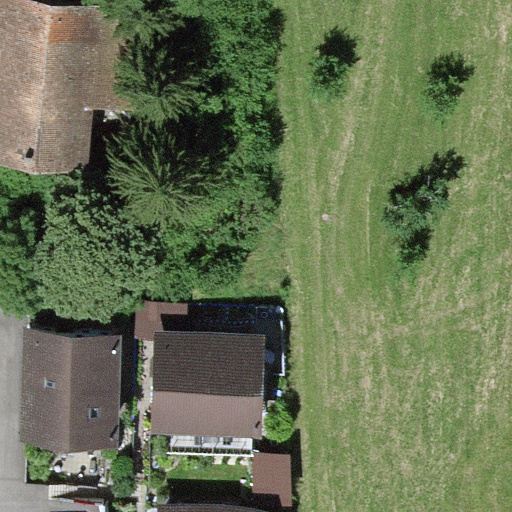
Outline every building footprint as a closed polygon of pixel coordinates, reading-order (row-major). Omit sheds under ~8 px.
[(0,0),(0,160),(90,168),(95,108),(132,111),(142,3),(105,0),(0,0)] [(186,331),(187,303),(140,301),(139,337),(155,338),(155,330),(186,331)] [(186,331),(155,330),(155,338),(153,433),(172,433),(254,435),(262,436),(265,333),(186,331)] [(25,331),(21,441),(121,444),(124,335),(25,331)] [(171,453),(253,455),(254,435),(172,433),(171,453)] [(291,452),(255,452),(254,505),(272,505),(291,505),(291,452)] [(254,505),(158,503),(157,511),(272,511),(272,505),(254,505)]
